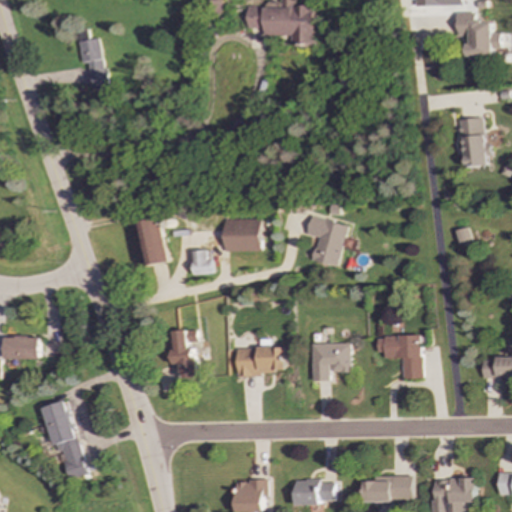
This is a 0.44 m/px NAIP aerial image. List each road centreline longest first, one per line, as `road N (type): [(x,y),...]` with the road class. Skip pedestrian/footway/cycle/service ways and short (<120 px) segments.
road 1 (residential): [(0,14),(158,511)]
road 2 (residential): [(141,444),(175,436),(511,427)]
